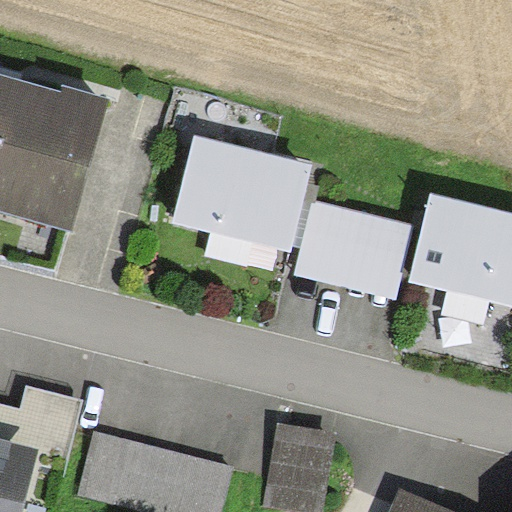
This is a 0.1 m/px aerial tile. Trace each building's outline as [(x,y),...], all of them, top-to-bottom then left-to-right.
[(0,216),(66,234),(101,105),(51,91),(49,97),(3,84),(0,83),(0,216)] [(248,242),(283,250),(298,190),(303,165),(188,138),(168,223),(206,232),(199,261),(241,271),(248,242)] [(511,306),(511,218),(423,198),(418,219),(404,282),(439,290),(433,316),(473,326),(479,299),(511,306)] [(389,295),(404,230),(307,208),(292,273),(389,295)] [(290,428),(271,502),(311,511),(326,511),(345,442),(290,428)] [(215,511),(226,466),(86,435),(72,498),(136,511),(215,511)] [(0,511),(14,511),(28,446),(0,440),(0,511)] [(511,511),(442,511),(390,490),(380,511),(511,511)]
